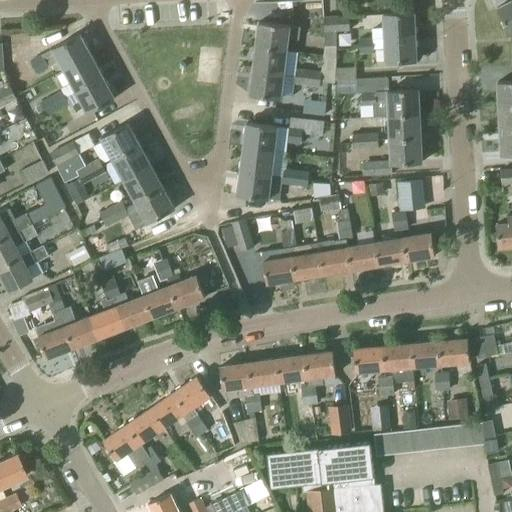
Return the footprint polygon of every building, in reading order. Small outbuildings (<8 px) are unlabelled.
[(510,35),(511,34),(511,0),(497,8),(510,35)] [(384,14),(385,39),(415,38),(414,13),(384,14)] [(336,24),(336,17),(323,18),(324,32),(324,46),(335,46),(334,32),(334,25),(336,24)] [(334,25),(334,32),(348,31),(348,17),(336,17),(336,24),(334,25)] [(256,47),(286,51),(288,39),(297,41),(298,28),(259,23),(256,47)] [(64,70),(91,56),(80,34),(53,49),(59,61),(64,70)] [(415,38),(385,39),(387,64),(416,62),(415,38)] [(372,47),(386,47),(385,39),(372,40),(372,47)] [(359,40),(360,54),(372,54),(372,47),(372,40),(359,40)] [(253,71),(283,75),(286,51),(256,47),(253,71)] [(30,61),(37,73),(47,68),(41,55),(30,61)] [(76,92),(103,77),(91,56),(64,70),(72,84),(76,92)] [(330,62),(331,74),(351,73),(350,61),(330,62)] [(295,76),(320,79),(321,72),(296,68),(295,76)] [(283,75),(253,71),(250,96),(280,100),(283,75)] [(319,87),(320,79),(295,76),(294,83),(319,87)] [(103,77),(76,92),(88,114),(115,99),(103,77)] [(376,92),(387,91),(386,77),(356,79),(357,92),(357,93),(361,93),(376,92)] [(336,80),(335,94),(348,93),(347,79),(336,80)] [(511,82),(497,83),(498,108),(511,107),(511,82)] [(0,92),(0,106),(15,98),(10,87),(0,92)] [(389,116),(419,114),(418,89),(387,91),(376,92),(377,106),(373,107),(374,117),(389,116)] [(50,97),(58,111),(68,105),(65,98),(61,92),(50,97)] [(377,106),(376,92),(361,93),(361,107),(373,107),(377,106)] [(304,111),(324,113),(326,95),(306,93),(304,111)] [(47,116),(58,111),(50,97),(40,103),(47,116)] [(511,131),(511,107),(498,108),(499,132),(511,131)] [(390,140),(421,139),(419,114),(389,116),(390,140)] [(287,143),(300,144),(301,134),(321,137),(323,123),(290,119),(287,143)] [(40,129),(44,140),(66,132),(61,121),(40,129)] [(101,138),(113,161),(140,147),(128,124),(101,138)] [(244,148),(274,152),(277,128),(247,124),(244,148)] [(511,131),(499,132),(501,156),(511,155),(511,131)] [(364,142),(363,135),(352,136),(353,150),(367,149),(367,142),(364,142)] [(367,142),(367,149),(379,148),(378,135),(363,135),(364,142),(367,142)] [(422,163),(421,139),(390,140),(392,165),(422,163)] [(78,175),(76,172),(86,167),(85,166),(72,141),(50,152),(50,154),(64,182),(78,175)] [(151,168),(140,147),(113,161),(125,182),(151,168)] [(244,148),(241,173),(271,176),(274,152),(244,148)] [(90,172),(93,179),(106,173),(99,159),(88,165),(91,172),(90,172)] [(18,173),(24,185),(48,173),(42,161),(18,173)] [(363,164),(364,176),(391,175),(390,162),(363,164)] [(76,172),(78,175),(80,178),(83,185),(93,179),(90,172),(91,172),(88,165),(85,166),(86,167),(76,172)] [(511,167),(500,168),(502,185),(511,184),(511,167)] [(125,182),(135,202),(162,187),(151,168),(125,182)] [(283,178),(307,181),(308,174),(284,171),(283,178)] [(309,191),(325,190),(323,171),(308,172),(309,191)] [(271,176),(241,173),(238,197),(268,201),(271,176)] [(27,213),(33,225),(63,209),(66,208),(51,177),(38,184),(47,203),(27,213)] [(306,187),(307,181),(283,178),(282,184),(306,187)] [(67,186),(76,204),(87,198),(78,180),(67,186)] [(162,187),(135,202),(147,223),(174,209),(162,187)] [(319,200),(321,214),(340,211),(338,197),(319,200)] [(99,213),(102,219),(125,207),(122,201),(109,207),(105,199),(95,205),(99,213)] [(125,207),(102,219),(106,225),(128,213),(125,207)] [(293,210),(295,224),(313,221),(311,207),(293,210)] [(336,224),(338,232),(351,230),(347,208),(340,210),(342,222),(336,224)] [(392,214),(393,223),(406,221),(405,212),(392,214)] [(0,241),(33,225),(27,213),(5,225),(0,215),(0,241)] [(498,249),(511,247),(511,214),(508,215),(508,224),(496,225),(498,249)] [(231,222),(239,251),(254,247),(245,218),(231,222)] [(406,221),(393,223),(394,232),(407,230),(406,221)] [(33,225),(0,241),(0,268),(21,257),(16,246),(38,235),(33,225)] [(280,232),(282,241),(295,239),(294,230),(280,232)] [(351,230),(338,232),(339,240),(346,239),(352,238),(351,230)] [(403,238),(407,261),(435,257),(431,233),(403,238)] [(375,243),(379,266),(407,261),(403,238),(375,243)] [(295,239),(282,241),(283,250),(289,249),(296,248),(295,239)] [(333,241),(318,244),(319,252),(320,252),(324,275),(351,271),(347,247),(346,239),(339,240),(339,241),(333,242),(333,241)] [(375,243),(347,247),(351,271),(379,266),(375,243)] [(291,257),(295,280),(324,275),(320,252),(319,252),(318,244),(296,248),(289,249),(290,257),(291,257)] [(21,257),(0,268),(0,274),(9,291),(33,279),(27,267),(49,256),(43,246),(33,251),(21,257)] [(289,249),(283,250),(261,254),(266,285),(295,280),(291,257),(290,257),(289,249)] [(154,266),(157,273),(171,268),(168,260),(154,266)] [(170,287),(178,309),(205,299),(197,277),(181,283),(178,273),(173,275),(171,268),(157,273),(160,281),(166,278),(170,287)] [(101,286),(107,283),(103,273),(93,276),(97,287),(101,286)] [(101,286),(104,294),(117,289),(114,280),(107,283),(101,286)] [(170,287),(144,297),(153,319),(178,309),(170,287)] [(24,299),(25,300),(30,312),(48,305),(52,314),(64,309),(61,301),(54,303),(49,289),(24,299)] [(104,294),(105,299),(106,301),(113,299),(124,329),(153,319),(144,297),(123,305),(117,289),(104,294)] [(90,317),(98,339),(124,329),(113,299),(106,301),(105,299),(100,301),(104,312),(90,317)] [(30,312),(25,300),(9,306),(15,321),(31,315),(30,312)] [(61,319),(72,349),(98,339),(90,317),(70,325),(64,309),(52,314),(54,321),(61,319)] [(61,319),(54,321),(34,329),(46,359),(72,349),(61,319)] [(473,338),(478,358),(497,353),(493,334),(473,338)] [(438,341),(440,364),(469,362),(467,339),(438,341)] [(438,341),(410,344),(412,367),(440,364),(438,341)] [(410,344),(382,346),(383,369),(393,368),(393,376),(397,382),(413,381),(412,367),(410,344)] [(383,369),(382,346),(354,349),(356,372),(383,369)] [(303,355),(306,378),(307,387),(314,386),(322,385),(321,376),(335,374),(332,351),(303,355)] [(303,355),(276,359),(279,382),(306,378),(303,355)] [(248,362),(251,385),(279,382),(276,359),(248,362)] [(237,387),(251,385),(248,362),(220,366),(223,389),(237,387)] [(476,365),(479,381),(488,379),(485,363),(476,365)] [(348,385),(363,381),(361,371),(345,375),(348,385)] [(435,374),(436,383),(449,382),(448,373),(435,374)] [(173,392),(187,411),(210,395),(197,376),(173,392)] [(377,377),(378,386),(391,385),(390,376),(377,377)] [(488,379),(479,381),(482,397),(491,395),(488,379)] [(449,382),(436,383),(436,392),(449,391),(449,382)] [(251,385),(237,387),(238,396),(245,395),(247,413),(255,412),(255,411),(248,411),(247,403),(260,401),(259,393),(252,393),(251,385)] [(391,385),(378,386),(379,395),(392,393),(391,385)] [(314,386),(307,387),(301,388),(302,396),(315,394),(314,386)] [(173,392),(150,408),(163,427),(187,411),(173,392)] [(255,411),(255,412),(262,411),(260,392),(259,393),(260,401),(247,403),(248,411),(255,411)] [(315,394),(302,396),(303,404),(316,403),(315,394)] [(491,395),(482,397),(485,408),(497,406),(495,394),(491,395)] [(370,400),(372,418),(388,417),(386,398),(370,400)] [(448,403),(450,421),(467,419),(465,401),(448,403)] [(329,408),(333,439),(350,437),(347,406),(329,408)] [(127,424),(140,443),(163,427),(150,408),(127,424)] [(401,414),(403,430),(416,429),(415,413),(401,414)] [(186,424),(191,431),(202,423),(197,416),(186,424)] [(233,423),(241,443),(258,441),(255,417),(233,423)] [(481,422),(482,422),(485,438),(494,436),(490,420),(481,422)] [(485,438),(482,422),(469,424),(472,445),(486,443),(485,438)] [(202,423),(191,431),(196,438),(206,431),(202,423)] [(145,449),(140,443),(127,424),(103,440),(116,460),(127,452),(137,466),(143,461),(150,457),(145,449)] [(458,425),(460,446),(472,445),(469,424),(458,425)] [(460,446),(458,425),(446,427),(448,447),(460,446)] [(434,428),(437,449),(448,447),(446,427),(434,428)] [(422,429),(424,450),(437,449),(434,428),(422,429)] [(410,431),(412,451),(424,450),(422,429),(410,431)] [(398,432),(401,453),(412,451),(410,431),(398,432)] [(386,433),(388,454),(401,453),(398,432),(386,433)] [(388,454),(386,433),(374,434),(376,455),(377,455),(388,454)] [(485,438),(486,443),(488,453),(497,451),(494,436),(485,438)] [(279,493),(307,490),(309,511),(383,511),(380,482),(375,483),(370,445),(275,454),(279,493)] [(150,446),(145,449),(150,457),(155,464),(160,461),(150,446)] [(218,457),(225,473),(250,462),(243,447),(218,457)] [(186,464),(180,451),(165,458),(177,484),(193,477),(186,464)] [(0,461),(0,486),(25,476),(15,454),(0,461)] [(156,465),(155,464),(150,457),(143,461),(144,463),(149,470),(150,472),(158,468),(156,465)] [(487,464),(491,480),(500,477),(496,462),(487,464)] [(150,472),(130,484),(136,495),(165,478),(158,468),(150,472)] [(500,477),(491,480),(495,495),(503,493),(500,477)] [(0,511),(4,511),(10,510),(5,498),(0,487),(0,511)] [(210,505),(213,511),(234,511),(246,507),(239,491),(210,505)] [(152,511),(178,511),(169,492),(147,502),(152,511)] [(5,498),(10,510),(19,506),(14,494),(5,498)] [(187,503),(191,511),(195,511),(205,507),(201,498),(187,503)]
